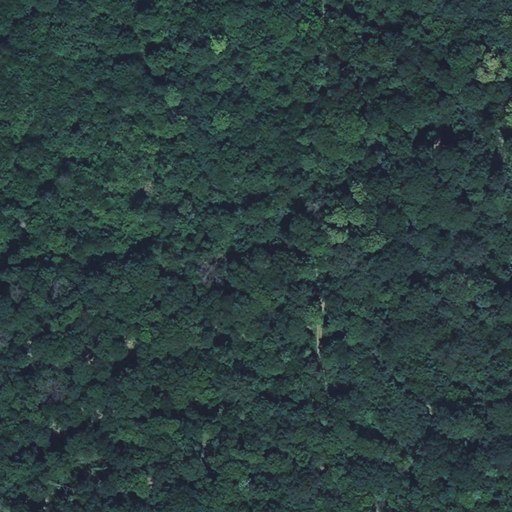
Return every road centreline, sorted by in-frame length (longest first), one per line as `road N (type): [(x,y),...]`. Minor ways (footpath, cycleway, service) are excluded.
road 1 (track): [(0,297),(238,251),(318,258)]
road 2 (track): [(378,511),(320,357),(318,258)]
road 3 (track): [(318,258),(319,0)]
